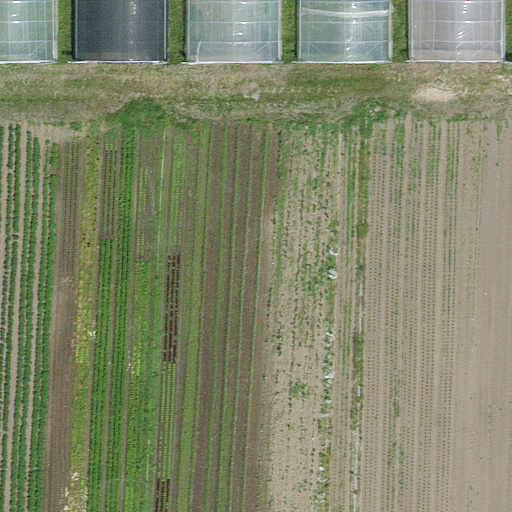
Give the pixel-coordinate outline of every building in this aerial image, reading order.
[(59,0),(0,0),(0,62),(59,62),(59,0)] [(166,0),(72,0),(72,62),(167,62),(166,0)] [(279,0),(184,0),(184,68),(279,68),(279,0)] [(391,0),(296,0),(297,66),(391,66),(391,0)] [(504,0),(410,0),(410,64),(505,64),(504,0)]
